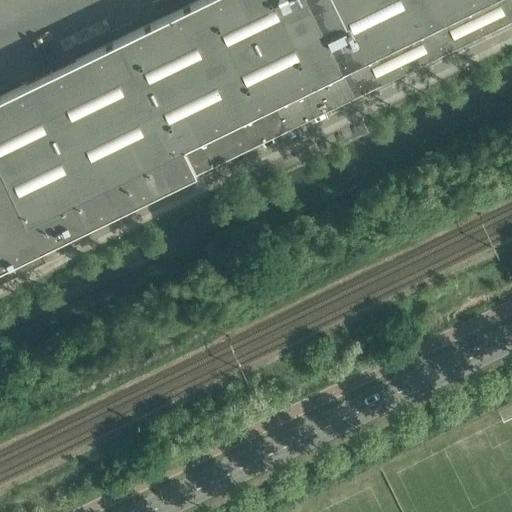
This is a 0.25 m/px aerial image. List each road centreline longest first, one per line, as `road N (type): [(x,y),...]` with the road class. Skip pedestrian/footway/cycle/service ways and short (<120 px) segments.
road 1 (unknown): [(511,29),(0,265)]
road 2 (secondary): [(511,337),(149,511)]
